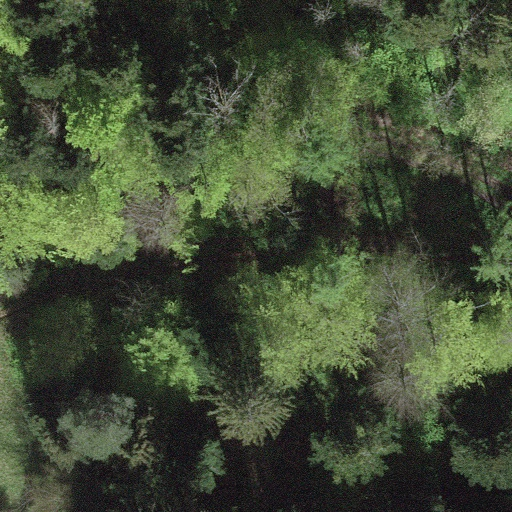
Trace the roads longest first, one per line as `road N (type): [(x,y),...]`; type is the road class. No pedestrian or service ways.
road 1 (track): [(511,198),(412,151),(277,134),(75,166),(0,194)]
road 2 (track): [(0,308),(77,276),(181,253),(511,251)]
